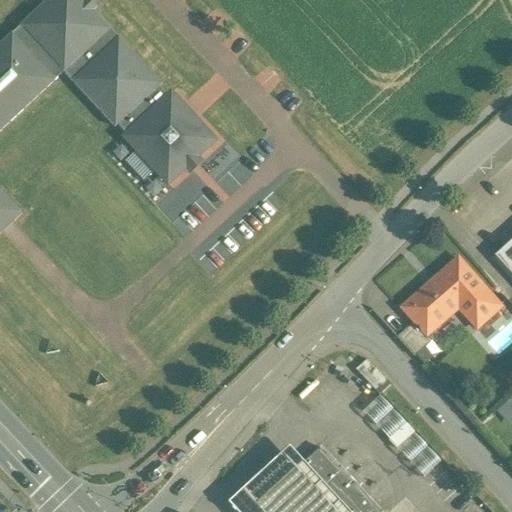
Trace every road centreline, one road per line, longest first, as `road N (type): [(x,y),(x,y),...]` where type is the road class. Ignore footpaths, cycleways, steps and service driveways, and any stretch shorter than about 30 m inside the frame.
road 1 (unclassified): [(131,511),(333,295)]
road 2 (residential): [(333,295),(511,486)]
road 3 (unclassified): [(333,295),(511,122)]
